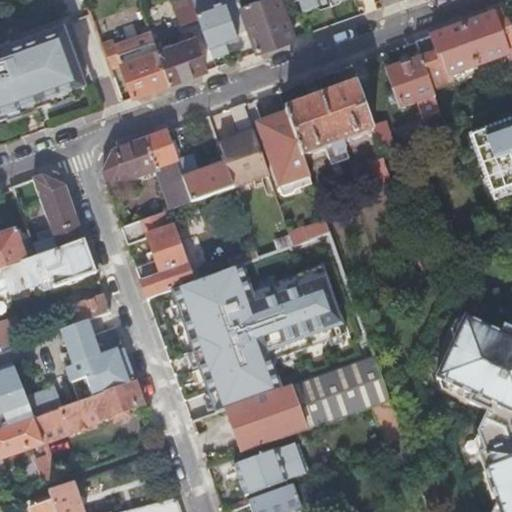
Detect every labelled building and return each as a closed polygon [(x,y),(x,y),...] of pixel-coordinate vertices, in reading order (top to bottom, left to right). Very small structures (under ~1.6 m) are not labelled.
[(171,0),(180,26),(199,19),(194,6),(192,0),(171,0)] [(224,43),(238,38),(224,0),(223,0),(208,5),(206,1),(194,6),(199,19),(209,48),(224,43)] [(224,0),(238,38),(251,33),(241,5),(239,0),(224,0)] [(257,52),(293,39),(281,5),(293,0),(256,0),(241,5),(251,33),(257,52)] [(297,0),(302,10),(330,0),(340,0),(340,1),(344,0),(297,0)] [(463,25),(477,65),(505,55),(508,65),(511,63),(511,32),(504,10),(463,25)] [(0,118),(19,111),(18,107),(29,103),(30,107),(50,100),(48,96),(84,83),(65,22),(0,46),(3,52),(0,53),(0,118)] [(432,89),(447,84),(445,77),(477,65),(463,25),(415,42),(421,59),(422,61),(429,83),(432,89)] [(124,34),(126,38),(137,34),(136,29),(124,34)] [(121,64),(132,97),(169,84),(157,50),(150,30),(137,34),(126,38),(114,43),(113,39),(102,43),(111,67),(121,64)] [(176,36),(178,42),(191,38),(189,32),(176,36)] [(157,50),(169,84),(205,71),(193,37),(191,38),(178,42),(157,50)] [(209,48),(213,59),(228,54),(224,43),(209,48)] [(401,108),(434,96),(432,89),(429,83),(422,61),(421,59),(387,71),(401,108)] [(448,87),(480,75),(477,65),(445,77),(447,84),(448,87)] [(372,132),(371,127),(356,87),(286,112),(302,158),(324,150),(342,143),(372,132)] [(257,142),(243,104),(208,117),(223,159),(230,178),(239,176),(234,160),(230,161),(227,153),(257,143),(257,142)] [(302,158),(286,112),(256,123),(278,189),(280,189),(282,196),(287,199),(295,196),(296,194),(292,184),(309,178),(302,158)] [(433,131),(445,126),(441,116),(429,121),(433,131)] [(379,150),(405,141),(396,118),(371,127),(372,132),(379,150)] [(511,123),(471,138),(481,168),(487,166),(493,181),(499,179),(504,191),(511,188),(511,123)] [(179,140),(175,129),(143,140),(154,169),(160,167),(168,164),(176,162),(169,143),(179,140)] [(181,174),(176,162),(168,164),(160,167),(154,169),(143,140),(113,151),(102,176),(108,190),(140,179),(141,182),(156,176),(163,194),(168,212),(191,203),(185,187),(182,180),(181,174)] [(186,158),(179,140),(169,143),(176,162),(186,158)] [(342,143),(324,150),(330,166),(348,159),(342,143)] [(232,184),(230,178),(223,159),(209,164),(211,169),(182,180),(185,187),(191,203),(233,188),(232,184)] [(395,193),(383,161),(370,165),(382,198),(395,193)] [(487,166),(481,168),(492,196),(504,191),(499,179),(493,181),(487,166)] [(41,177),(31,181),(40,205),(52,239),(33,245),(38,258),(84,241),(65,188),(41,177)] [(292,184),(296,194),(313,188),(309,178),(292,184)] [(40,205),(31,181),(12,188),(21,213),(40,205)] [(136,269),(147,299),(194,282),(168,212),(132,225),(121,228),(125,239),(128,247),(147,239),(152,253),(155,262),(150,263),(136,269)] [(291,236),(294,246),(329,234),(325,222),(305,229),(304,227),(289,232),(291,236)] [(398,239),(409,234),(405,223),(394,226),(398,239)] [(0,236),(0,271),(3,271),(38,258),(33,245),(30,239),(20,242),(18,236),(17,231),(0,236)] [(28,232),(18,236),(20,242),(30,239),(28,232)] [(306,300),(348,286),(344,275),(339,260),(330,237),(329,234),(294,246),(287,248),(306,300)] [(259,259),(278,252),(274,242),(269,243),(266,235),(252,240),(255,249),(259,259)] [(330,237),(339,260),(344,259),(336,235),(330,237)] [(278,252),(287,248),(294,246),(291,236),(274,242),(278,252)] [(38,258),(3,271),(12,294),(41,284),(37,274),(47,271),(53,289),(96,274),(84,241),(38,258)] [(231,268),(259,259),(255,249),(228,259),(231,268)] [(344,275),(348,286),(359,282),(355,272),(344,275)] [(148,303),(154,320),(177,312),(195,298),(206,327),(247,313),(235,278),(218,284),(215,274),(199,280),(194,282),(147,299),(148,303)] [(366,300),(388,292),(383,279),(361,286),(366,300)] [(109,312),(104,297),(66,311),(72,325),(85,321),(109,312)] [(0,351),(23,343),(9,304),(0,307),(0,351)] [(511,511),(511,331),(504,328),(500,335),(464,318),(435,380),(441,383),(468,397),(466,404),(485,414),(476,433),(485,458),(479,460),(495,507),(493,511),(511,511)] [(92,399),(135,384),(123,351),(99,359),(85,321),(72,325),(60,329),(74,368),(66,371),(72,386),(86,381),(92,399)] [(373,357),(364,332),(198,392),(195,382),(179,388),(192,423),(226,410),(373,357)] [(389,401),(373,357),(226,410),(242,454),(389,401)] [(0,432),(34,420),(63,410),(56,390),(26,401),(14,366),(0,371),(0,432)] [(468,397),(441,383),(439,389),(440,392),(466,404),(468,397)] [(127,413),(144,407),(143,406),(135,384),(92,399),(63,410),(34,420),(38,433),(51,429),(54,439),(80,430),(77,420),(97,413),(101,422),(117,416),(119,421),(128,417),(127,413)] [(400,439),(387,402),(373,408),(386,444),(400,439)] [(43,445),(38,433),(34,420),(0,432),(0,460),(42,445),(43,445)] [(472,442),(479,460),(485,458),(476,433),(472,442)] [(408,487),(419,484),(403,440),(392,444),(408,487)] [(288,482),(277,452),(234,467),(245,497),(288,482)] [(43,485),(55,481),(46,456),(34,460),(40,477),(43,485)] [(27,481),(40,477),(34,460),(21,464),(27,481)] [(81,511),(72,485),(48,493),(50,497),(51,502),(55,511),(81,511)] [(294,489),(293,486),(247,503),(248,506),(232,511),(295,511),(302,510),(294,489)] [(304,488),(294,489),(302,510),(311,507),(304,488)] [(44,504),(42,499),(35,502),(37,507),(30,509),(31,511),(55,511),(51,502),(44,504)] [(181,511),(177,500),(131,511),(181,511)]
